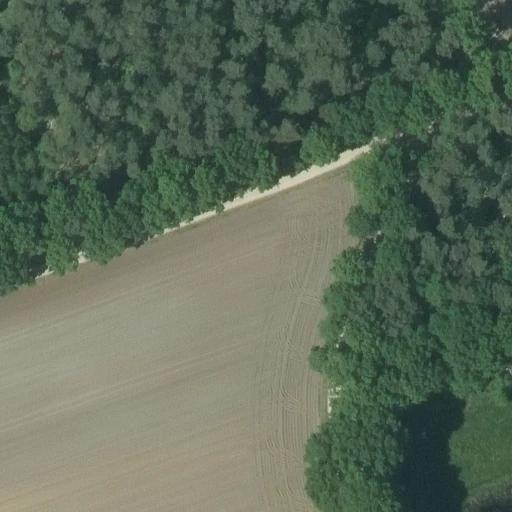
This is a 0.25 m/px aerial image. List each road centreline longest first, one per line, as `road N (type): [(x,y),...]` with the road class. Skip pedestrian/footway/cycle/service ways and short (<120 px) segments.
road 1 (track): [(0,283),(511,95)]
road 2 (track): [(431,129),(349,305),(331,407),(354,511)]
